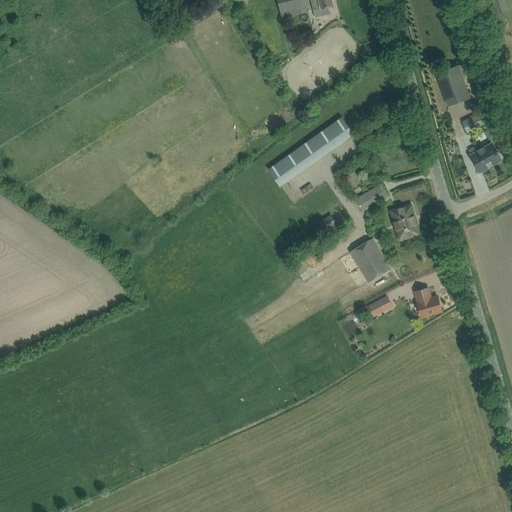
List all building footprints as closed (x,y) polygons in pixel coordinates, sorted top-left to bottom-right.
[(278,0),(282,18),(309,11),(306,0),(278,0)] [(310,0),(314,10),(316,17),(329,13),(327,6),(333,5),(331,0),(310,0)] [(459,65),(446,69),(437,73),(449,105),(471,97),(459,65)] [(468,133),(499,117),(493,106),(462,120),(468,133)] [(343,117),(269,169),(280,185),(354,133),(343,117)] [(478,152),(475,147),(470,150),(472,155),(471,155),(480,171),(501,159),(492,144),(478,152)] [(360,196),(355,199),(362,211),(366,208),(389,195),(382,183),(360,196)] [(411,205),(390,211),(398,240),(419,233),(416,222),(414,222),(413,217),(414,217),(411,205)] [(331,214),(319,222),(325,232),(338,224),(331,214)] [(370,283),(391,269),(372,238),(351,252),(370,283)] [(297,261),(292,265),(296,270),(301,266),(297,261)] [(416,295),(420,313),(422,317),(442,311),(438,296),(430,298),(429,296),(430,295),(428,288),(415,291),(416,295)] [(391,303),(387,296),(369,305),(375,316),(382,312),(380,309),(391,303)]
